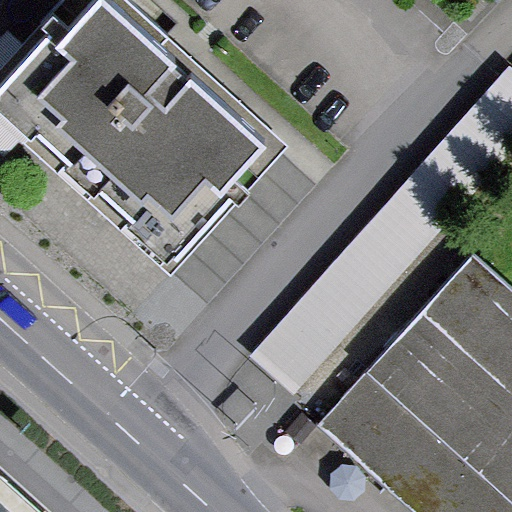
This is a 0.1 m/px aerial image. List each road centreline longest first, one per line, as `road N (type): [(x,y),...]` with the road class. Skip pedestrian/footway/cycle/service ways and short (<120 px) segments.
road 1 (residential): [(511,26),(140,444)]
road 2 (secondary): [(0,318),(140,444)]
